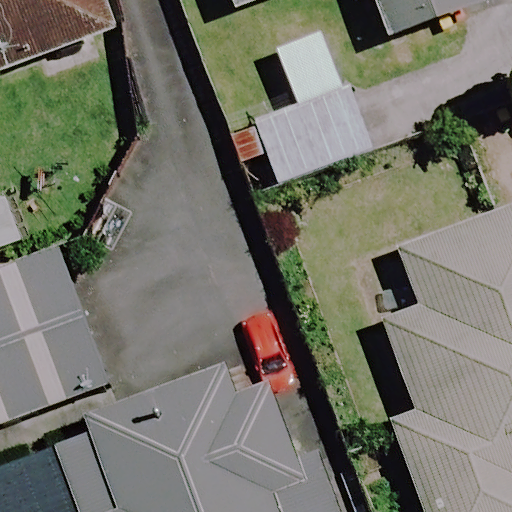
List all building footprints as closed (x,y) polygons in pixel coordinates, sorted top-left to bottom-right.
[(0,0),(0,87),(109,49),(91,0),(0,0)] [(228,0),(236,21),(296,0),(370,0),(388,51),(479,19),(471,0),(228,0)] [(272,58),(295,120),(256,134),(278,197),(375,162),(353,100),(330,37),(272,58)] [(0,203),(0,267),(31,258),(13,199),(0,203)] [(511,511),(511,225),(408,263),(427,317),(387,331),(419,421),(393,430),(422,511),(511,511)] [(0,435),(107,398),(62,269),(0,290),(0,435)] [(336,511),(328,489),(286,369),(0,470),(0,511),(336,511)]
